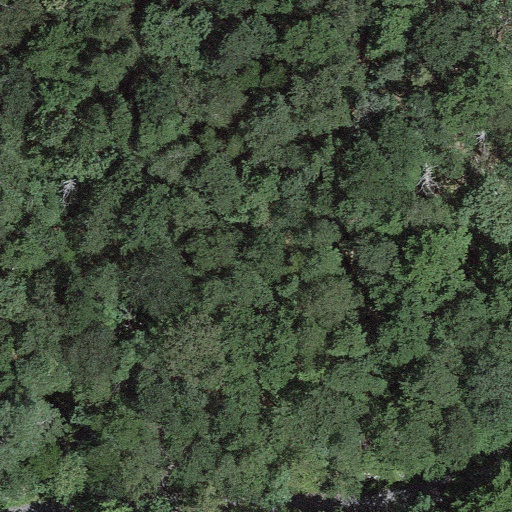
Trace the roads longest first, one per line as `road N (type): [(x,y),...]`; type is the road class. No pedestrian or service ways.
road 1 (track): [(25,511),(99,488),(242,511)]
road 2 (track): [(339,511),(477,464),(511,431)]
